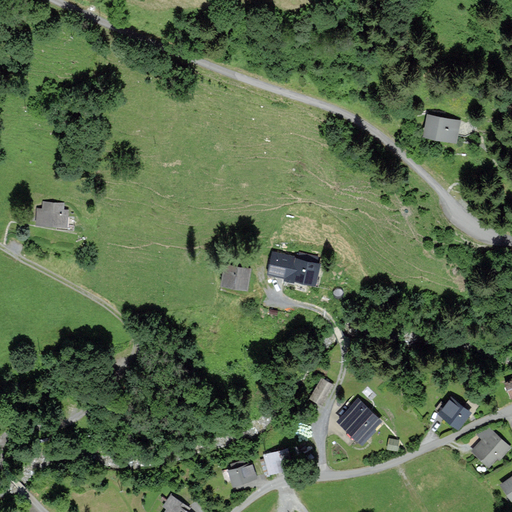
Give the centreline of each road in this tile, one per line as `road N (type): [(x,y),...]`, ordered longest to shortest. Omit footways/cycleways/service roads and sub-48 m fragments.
road 1 (residential): [(511,242),(478,227),(356,121),(51,0)]
road 2 (residential): [(0,443),(18,428),(76,417),(126,367),(135,345),(110,308),(0,246)]
road 3 (residential): [(234,511),(281,481),(381,466),(511,407)]
